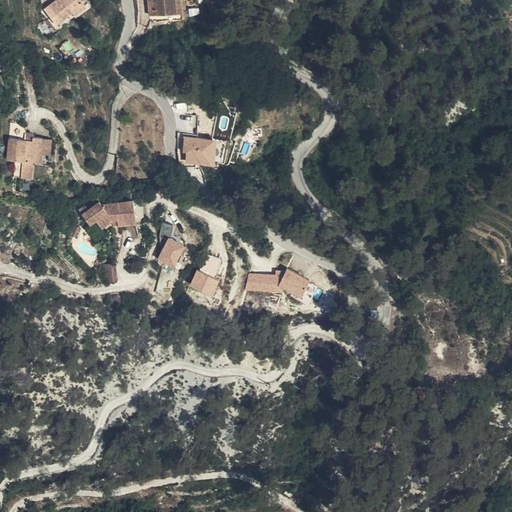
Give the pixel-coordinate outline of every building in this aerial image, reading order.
[(86,7),(79,0),(57,0),(45,11),(57,25),(73,13),(75,15),(86,7)] [(177,12),(175,0),(153,0),(156,15),(177,12)] [(156,21),(182,17),(180,0),(175,0),(177,12),(156,15),(156,21)] [(42,33),(48,30),(45,23),(39,27),(42,33)] [(40,154),(41,139),(23,138),(23,127),(7,126),(7,163),(14,163),(14,179),(31,179),(31,164),(40,163),(40,154)] [(211,162),(212,138),(184,137),(184,147),(187,147),(187,152),(187,161),(211,162)] [(118,217),(118,223),(136,222),(134,199),(103,201),(101,198),(90,206),(87,203),(80,208),(91,222),(97,217),(103,224),(113,218),(118,217)] [(162,231),(172,233),(173,223),(163,222),(162,231)] [(169,240),(158,259),(173,268),(185,248),(169,240)] [(115,261),(105,264),(108,281),(119,279),(115,261)] [(275,276),(248,274),(245,290),(282,292),(283,289),(301,298),(309,281),(287,269),(285,272),(275,271),(275,276)] [(198,271),(191,286),(213,297),(220,282),(198,271)]
